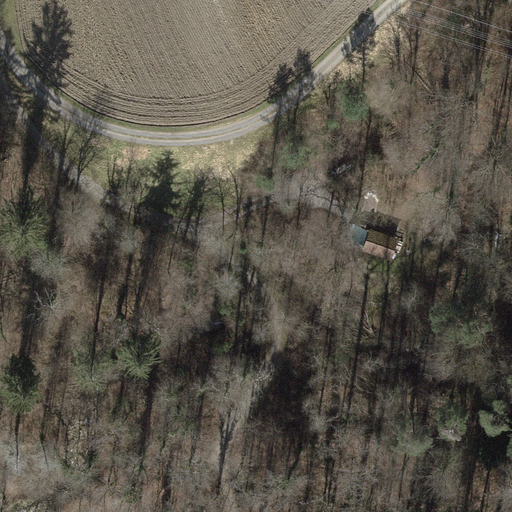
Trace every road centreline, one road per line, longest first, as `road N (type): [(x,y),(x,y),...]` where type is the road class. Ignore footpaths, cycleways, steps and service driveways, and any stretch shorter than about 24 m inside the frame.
road 1 (track): [(238,511),(221,458),(280,350),(272,291),(254,268),(191,232),(96,191),(44,145),(0,75)]
road 2 (track): [(0,35),(60,108),(104,129),(176,140),(227,133),(285,106),(398,0)]
road 3 (track): [(191,232),(296,186),(338,202)]
